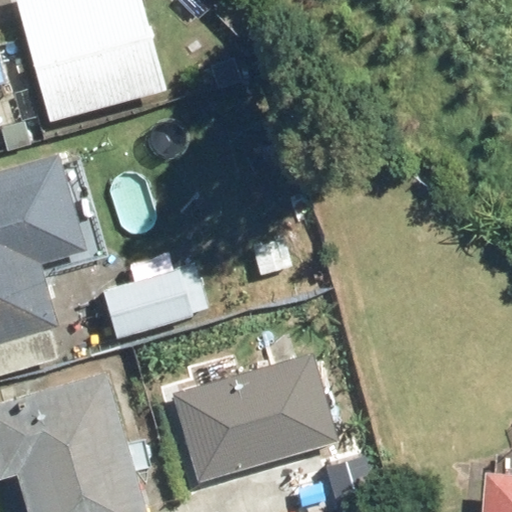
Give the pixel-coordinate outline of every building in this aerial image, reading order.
[(22,0),(55,105),(156,74),(132,0),(22,0)] [(22,187),(0,192),(0,334),(58,320),(38,247),(67,239),(52,179),(22,187)] [(120,318),(186,301),(179,272),(112,289),(120,318)] [(224,465),(331,434),(310,362),(203,392),(224,465)] [(51,511),(139,511),(99,384),(19,409),(51,511)]
